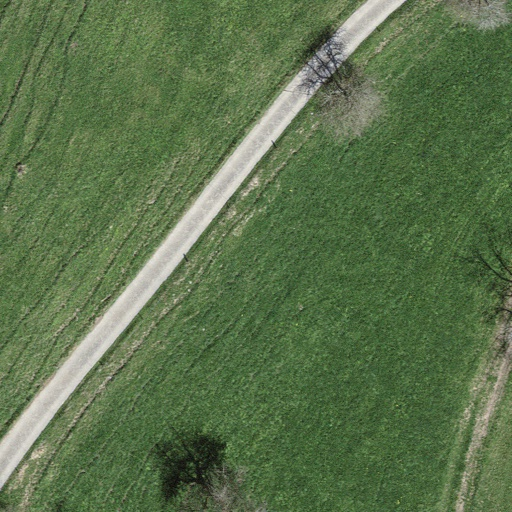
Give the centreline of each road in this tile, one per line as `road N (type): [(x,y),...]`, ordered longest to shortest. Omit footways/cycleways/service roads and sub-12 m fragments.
road 1 (track): [(0,468),(325,62),(389,0)]
road 2 (track): [(465,511),(511,333)]
